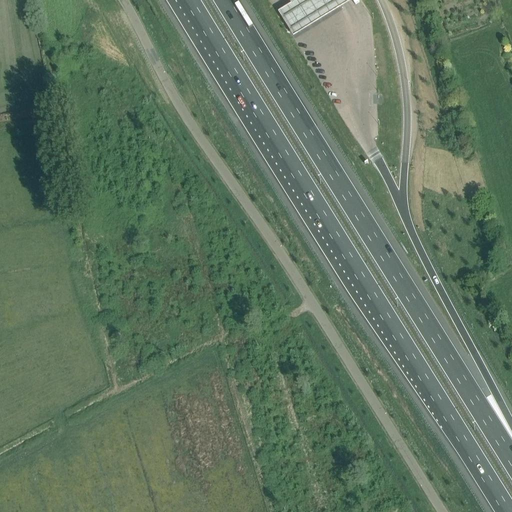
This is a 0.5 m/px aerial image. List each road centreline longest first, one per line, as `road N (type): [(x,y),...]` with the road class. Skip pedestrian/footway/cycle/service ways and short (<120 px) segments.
road 1 (motorway): [(187,0),(509,511)]
road 2 (unclassified): [(442,511),(163,79),(122,0)]
road 3 (motorway): [(511,458),(226,0)]
road 4 (motorway): [(511,439),(404,211)]
